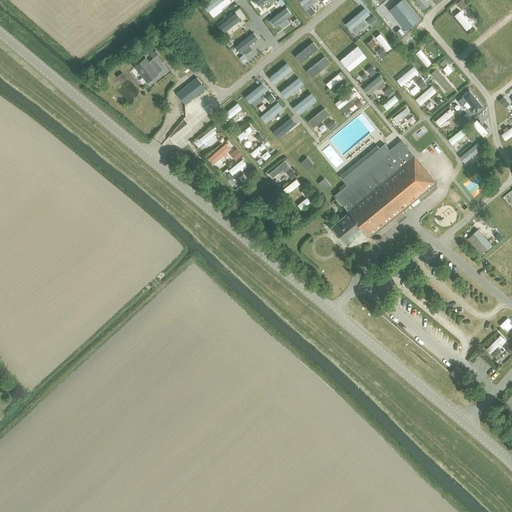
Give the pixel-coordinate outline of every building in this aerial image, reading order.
[(395,0),(393,2),(400,12),(407,7),(405,4),(410,1),(409,0),(395,0)] [(430,0),(417,0),(423,10),(433,4),(430,0)] [(483,16),(488,13),(479,0),(474,4),(483,16)] [(311,6),(307,10),(311,16),(316,12),(311,6)] [(346,22),(352,29),(372,14),(366,6),(346,22)] [(479,20),(473,13),(468,17),(461,10),(455,15),(468,29),(479,20)] [(448,22),(452,18),(447,13),(443,17),(448,22)] [(373,16),(368,20),(373,26),(378,22),(373,16)] [(186,29),(197,22),(194,17),(182,24),(186,29)] [(447,25),(441,28),(450,42),(455,39),(447,25)] [(325,36),(328,42),(344,34),(341,28),(325,36)] [(403,29),(398,33),(407,45),(412,41),(403,29)] [(204,30),(193,38),(197,43),(208,35),(204,30)] [(382,32),(377,35),(387,51),(392,47),(382,32)] [(228,37),(224,40),(229,47),(233,43),(228,37)] [(314,40),(296,54),(302,62),(320,47),(314,40)] [(344,60),(357,48),(353,43),(340,55),(344,60)] [(428,66),(433,62),(421,48),(416,52),(428,66)] [(150,55),(153,58),(158,54),(156,50),(150,55)] [(314,76),(331,61),(326,55),(308,70),(314,76)] [(145,58),(135,66),(147,82),(158,74),(154,69),(159,66),(153,58),(148,62),(145,58)] [(356,74),(370,64),(366,58),(352,69),(356,74)] [(493,74),(497,70),(487,58),(483,62),(493,74)] [(276,83),(293,68),(287,61),(270,76),(276,83)] [(430,73),(447,91),(454,85),(437,67),(430,73)] [(122,73),(117,76),(120,81),(125,77),(122,73)] [(340,73),(327,82),(330,87),(343,79),(340,73)] [(381,74),(364,87),(369,94),(386,80),(381,74)] [(287,98),(305,83),(299,76),(281,91),(287,98)] [(176,94),(185,105),(206,89),(197,78),(176,94)] [(421,78),(416,82),(421,87),(426,83),(421,78)] [(246,96),(252,103),(268,88),(262,82),(246,96)] [(425,107),(440,93),(432,84),(417,99),(425,107)] [(389,86),(383,91),(389,98),(395,93),(389,86)] [(341,108),(357,94),(352,88),(336,102),(341,108)] [(299,113),(317,98),(312,91),(294,107),(299,113)] [(271,94),(266,97),(270,102),(275,98),(271,94)] [(388,109),(399,99),(395,94),(384,104),(388,109)] [(261,115),(267,122),(284,107),(278,101),(261,115)] [(314,127),(331,113),(326,107),(308,120),(314,127)] [(407,107),(394,117),(398,122),(411,112),(407,107)] [(230,122),(242,112),(238,108),(226,118),(230,122)] [(451,108),(435,120),(439,125),(455,113),(451,108)] [(466,114),(461,118),(465,122),(470,118),(466,114)] [(279,137),(297,123),(292,116),(274,130),(279,137)] [(483,136),(488,132),(479,119),(473,122),(483,136)] [(332,120),(327,124),(331,129),(336,125),(332,120)] [(251,124),(239,134),(243,139),(255,129),(251,124)] [(465,126),(449,138),(453,144),(469,131),(465,126)] [(511,127),(502,133),(505,139),(511,135),(511,127)] [(229,151),(230,152),(234,149),(227,141),(209,158),(215,164),(229,151)] [(255,157),(267,146),(263,141),(251,152),(255,157)] [(331,226),(346,245),(364,230),(369,236),(426,190),(416,178),(426,169),(414,156),(402,141),(390,151),(384,144),(379,148),(382,151),(344,181),(347,185),(344,189),(345,190),(336,197),(347,210),(349,212),(331,226)] [(466,161),(482,147),(477,141),(461,156),(466,161)] [(237,149),(231,155),(236,160),(242,155),(237,149)] [(307,169),(314,164),(308,156),(302,161),(307,169)] [(225,173),(232,181),(245,169),(248,172),(253,168),(243,157),(225,173)] [(283,161),(268,173),(273,179),(288,167),(283,161)] [(477,178),(482,174),(478,169),(473,173),(477,178)] [(462,181),(475,197),(480,192),(468,176),(462,181)] [(325,190),(332,184),(325,177),(319,182),(325,190)] [(287,193),(301,183),(298,178),(283,188),(287,193)] [(302,208),(312,200),(309,196),(299,204),(302,208)] [(474,233),(468,238),(481,254),(488,248),(474,233)] [(450,373),(457,379),(463,372),(456,366),(450,373)]
